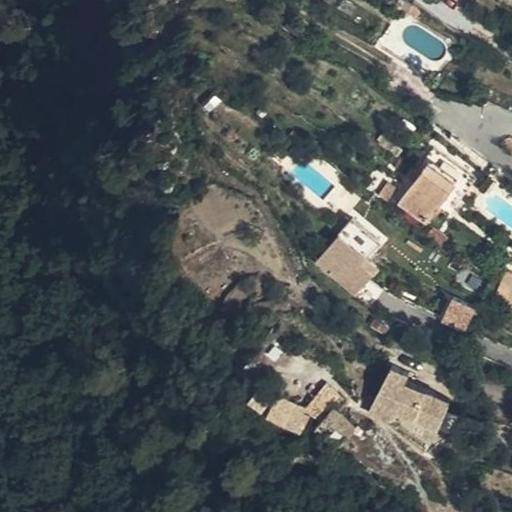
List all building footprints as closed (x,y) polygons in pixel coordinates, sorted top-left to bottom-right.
[(422,162),(401,207),(430,220),(449,179),(463,186),(471,169),(423,145),(417,159),(422,162)] [(390,187),(381,198),(389,205),(398,193),(390,187)] [(336,271),(342,265),(368,233),(341,209),(308,248),(329,265),(336,271)] [(447,239),(432,228),(426,237),(441,248),(447,239)] [(511,261),(501,258),(495,276),(506,281),(511,269),(511,261)] [(354,278),(342,265),(336,271),(349,283),(354,278)] [(511,269),(506,281),(495,276),(491,288),(511,294),(511,269)] [(357,274),(354,278),(349,283),(349,285),(381,308),(384,302),(369,290),(372,286),(357,274)] [(442,290),(433,313),(455,322),(464,299),(442,290)] [(386,391),(408,401),(421,375),(401,366),(404,360),(388,351),(364,390),(364,393),(380,402),(386,391)] [(331,389),(340,380),(322,363),(314,371),(329,387),(331,389)] [(329,387),(314,371),(304,381),(310,387),(321,396),(329,387)] [(408,401),(432,412),(440,393),(444,386),(421,375),(408,401)] [(259,387),(247,405),(264,416),(276,398),(259,387)] [(321,396),(316,402),(335,419),(337,420),(349,407),(331,389),(329,387),(321,396)] [(440,393),(432,412),(444,417),(453,399),(440,393)] [(276,397),(268,422),(301,434),(310,410),(276,397)]
